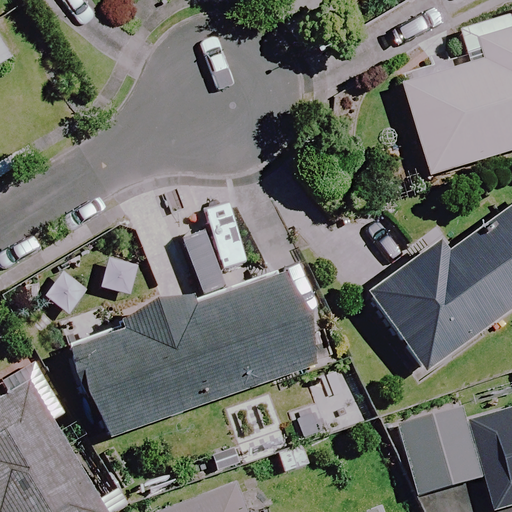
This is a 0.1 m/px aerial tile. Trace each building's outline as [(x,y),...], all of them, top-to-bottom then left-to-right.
[(511,16),(453,34),(464,70),(395,90),(421,181),(511,154),(511,16)] [(511,311),(511,204),(439,256),(433,248),(358,301),(414,380),(511,311)] [(308,372),(275,282),(185,315),(182,307),(116,331),(119,339),(62,360),(95,450),(308,372)] [(93,511),(27,389),(0,403),(0,511),(93,511)] [(473,482),(482,511),(506,511),(511,510),(511,411),(456,429),(450,410),(386,430),(409,502),(473,482)] [(231,511),(223,491),(171,511),(231,511)]
